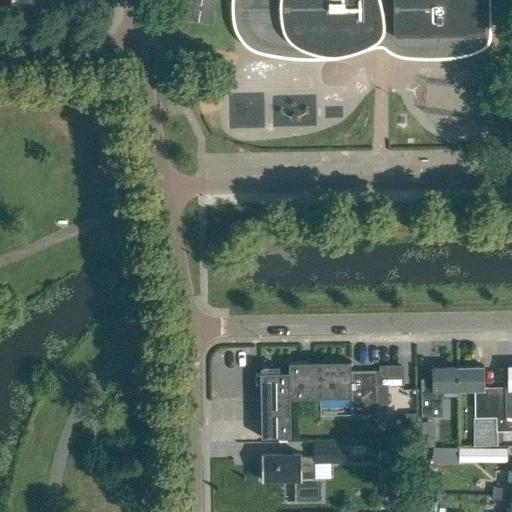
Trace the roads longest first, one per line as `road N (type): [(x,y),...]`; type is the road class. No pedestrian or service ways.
road 1 (residential): [(511,184),(164,192)]
road 2 (residential): [(187,331),(511,324)]
road 3 (unclassified): [(190,511),(187,331)]
road 4 (unclassified): [(164,192),(133,49)]
road 5 (unclassified): [(187,331),(164,192)]
road 6 (residential): [(133,49),(0,51)]
